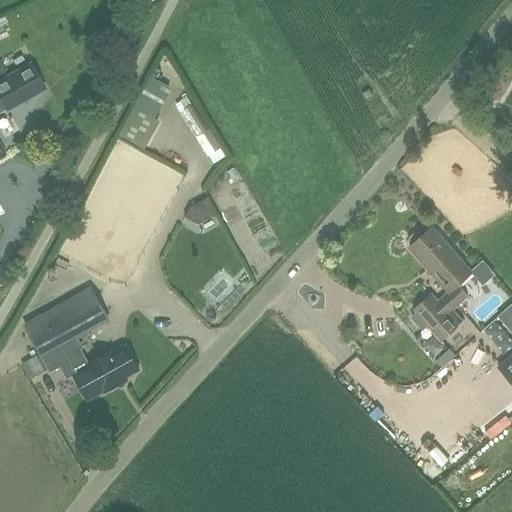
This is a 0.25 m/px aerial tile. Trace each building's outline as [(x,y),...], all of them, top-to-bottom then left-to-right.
[(115,27),(108,40),(117,45),(125,32),(115,27)] [(0,99),(3,106),(42,85),(29,63),(0,79),(0,99)] [(152,105),(168,113),(183,84),(166,76),(152,105)] [(362,92),(365,98),(372,94),(368,88),(362,92)] [(208,155),(220,147),(188,97),(176,104),(208,155)] [(6,113),(12,125),(25,119),(19,107),(6,113)] [(141,131),(159,138),(167,117),(150,110),(141,131)] [(166,131),(160,144),(190,158),(196,144),(166,131)] [(0,197),(2,205),(13,201),(7,185),(0,187),(0,197)] [(199,223),(213,215),(204,198),(189,206),(184,215),(199,223)] [(432,228),(410,248),(432,273),(443,263),(460,283),(471,273),(432,228)] [(412,311),(439,342),(460,324),(449,313),(468,296),(457,284),(438,301),(432,294),(412,311)] [(92,286),(24,324),(43,358),(111,320),(92,286)] [(511,302),(497,316),(511,332),(511,302)] [(406,340),(419,352),(432,339),(418,326),(406,340)] [(73,353),(63,359),(67,364),(64,366),(69,374),(72,372),(88,401),(103,392),(104,394),(127,381),(125,378),(140,369),(125,343),(81,366),(73,353)] [(455,356),(448,349),(434,361),(441,368),(455,356)] [(511,354),(498,367),(511,382),(511,354)] [(452,462),(463,453),(428,416),(417,426),(452,462)]
